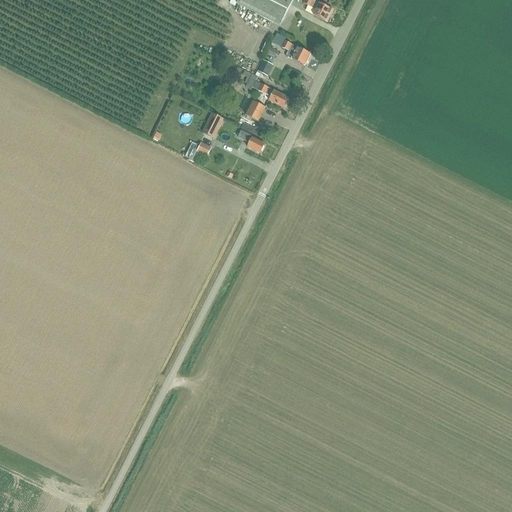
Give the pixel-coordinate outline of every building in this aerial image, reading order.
[(239,0),(238,4),(273,23),(285,0),(239,0)] [(327,23),(333,12),(311,0),(305,0),(303,4),(316,11),(314,16),(327,23)] [(276,34),(272,44),(281,48),(289,52),(286,57),(292,60),(305,67),(311,54),(284,41),(285,39),(276,34)] [(275,58),(278,53),(268,47),(265,53),(275,58)] [(268,77),(273,67),(264,62),(258,72),(268,77)] [(247,85),(246,88),(251,91),(252,88),(265,95),(263,99),(269,102),(283,109),(289,99),(256,82),(258,78),(252,75),(247,85)] [(258,122),(266,108),(253,102),(246,116),(258,122)] [(214,139),(224,120),(212,114),(202,133),(214,139)] [(261,155),(265,145),(252,139),(253,138),(241,132),(238,138),(249,144),(247,148),(261,155)] [(156,134),(152,141),(157,144),(161,137),(156,134)] [(192,144),(185,158),(190,160),(189,161),(194,163),(199,152),(197,151),(200,146),(197,145),(197,146),(192,144)] [(200,146),(197,151),(199,152),(208,157),(211,150),(201,144),(200,145),(200,146)]
